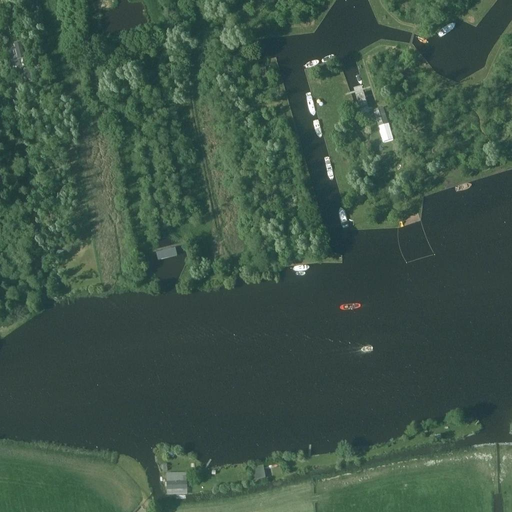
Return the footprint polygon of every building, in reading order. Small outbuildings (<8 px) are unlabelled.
[(21,43),(14,44),(18,61),(25,59),(21,43)] [(122,60),(139,55),(138,51),(121,54),(122,60)] [(33,82),(30,69),(24,70),(26,84),(33,82)] [(367,106),(363,94),(356,96),(360,109),(367,106)] [(374,112),(379,128),(388,125),(383,109),(374,112)] [(160,264),(181,258),(179,251),(158,257),(160,264)] [(251,468),(254,481),(266,479),(263,466),(251,468)] [(188,491),(188,473),(166,474),(166,491),(188,491)]
